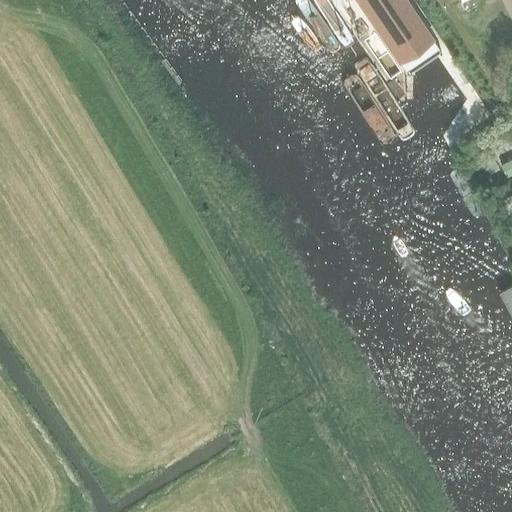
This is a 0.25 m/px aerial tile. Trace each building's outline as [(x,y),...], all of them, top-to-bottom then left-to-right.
[(401,0),(353,0),(400,70),(408,65),(432,49),(434,48),(401,0)] [(402,72),(375,32),(362,41),(389,81),(402,72)] [(497,149),(489,145),(485,153),(492,157),(497,149)] [(511,152),(503,156),(508,169),(511,166),(511,152)] [(483,163),(489,173),(498,168),(492,158),(483,163)] [(511,274),(488,287),(511,330),(511,274)]
